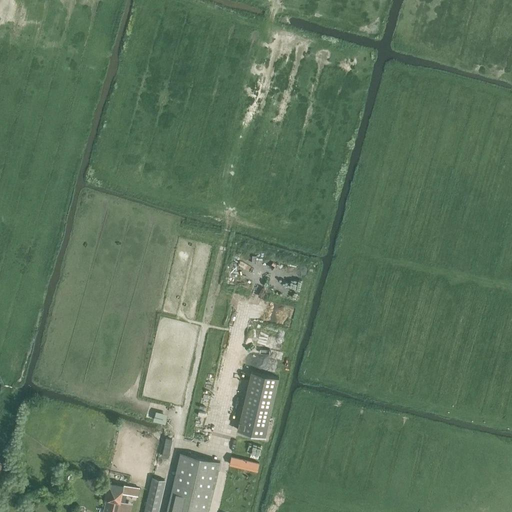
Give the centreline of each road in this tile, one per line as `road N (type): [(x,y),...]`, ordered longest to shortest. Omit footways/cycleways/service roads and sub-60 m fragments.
road 1 (track): [(0,424),(119,0)]
road 2 (track): [(289,329),(301,271),(230,242),(235,227),(221,209),(277,0)]
